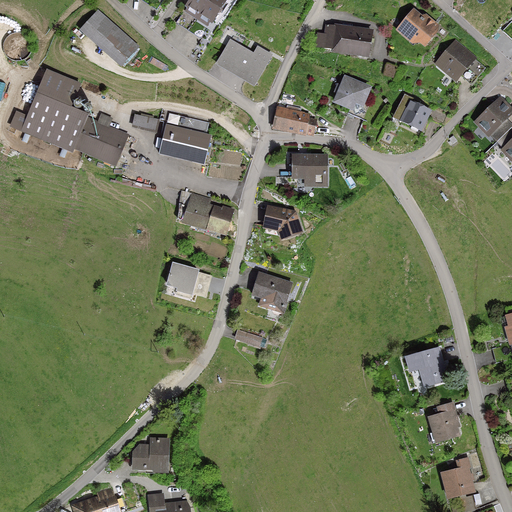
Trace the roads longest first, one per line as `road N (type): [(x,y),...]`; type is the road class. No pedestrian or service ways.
road 1 (residential): [(46,511),(204,365),(266,145)]
road 2 (residential): [(387,170),(442,264),(508,511)]
road 3 (residential): [(178,0),(153,39),(266,119)]
road 4 (residential): [(511,71),(442,138),(387,170)]
road 5 (residential): [(266,119),(321,0)]
road 6 (residential): [(266,145),(290,139),(353,146),(387,170)]
